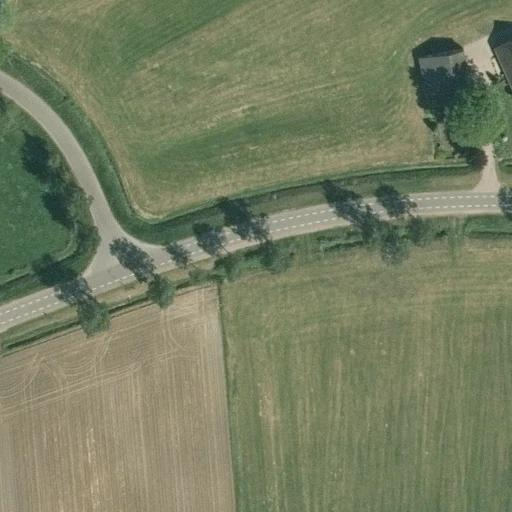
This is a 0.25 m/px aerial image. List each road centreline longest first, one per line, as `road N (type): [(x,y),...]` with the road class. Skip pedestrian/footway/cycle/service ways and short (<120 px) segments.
road 1 (tertiary): [(511,203),(346,214),(126,271)]
road 2 (unclassified): [(126,271),(81,160),(53,121),(0,79)]
road 3 (tertiary): [(126,271),(0,318)]
